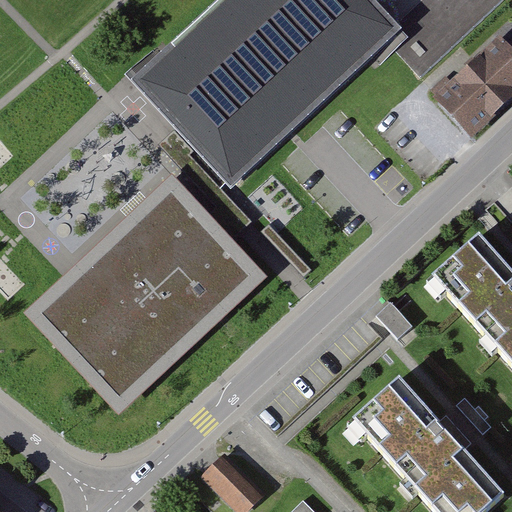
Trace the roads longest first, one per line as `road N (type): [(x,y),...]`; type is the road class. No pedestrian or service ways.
road 1 (residential): [(511,135),(107,508)]
road 2 (residential): [(107,508),(0,418)]
